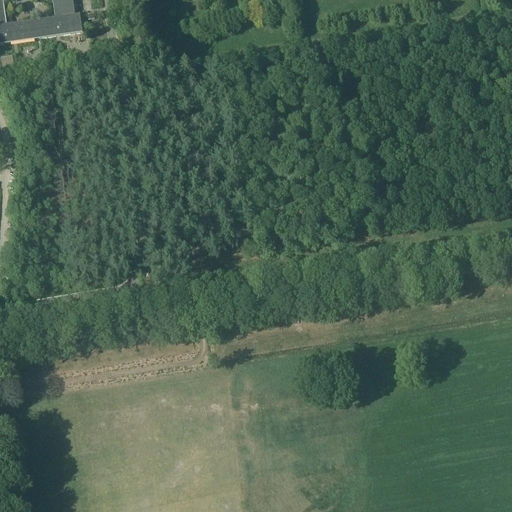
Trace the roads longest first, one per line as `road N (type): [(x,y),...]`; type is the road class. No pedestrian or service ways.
road 1 (unknown): [(18,511),(1,394),(197,362),(205,350),(194,250),(203,203),(226,175),(267,149),(511,123)]
road 2 (track): [(511,266),(0,349)]
road 3 (residential): [(114,59),(141,276),(125,289),(0,311)]
road 4 (unclassified): [(168,61),(511,11)]
road 5 (unclassified): [(0,261),(10,141),(0,123)]
